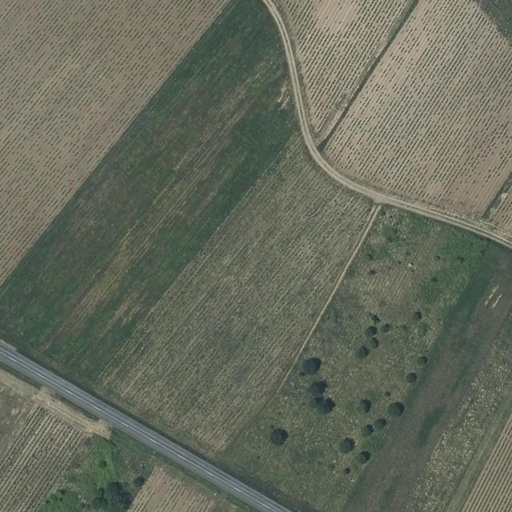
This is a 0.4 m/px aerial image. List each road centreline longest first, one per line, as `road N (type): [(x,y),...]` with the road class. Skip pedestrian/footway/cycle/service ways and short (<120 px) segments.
road 1 (track): [(511,245),(335,175),(308,142),(277,13),(264,0)]
road 2 (secondary): [(0,351),(276,511)]
